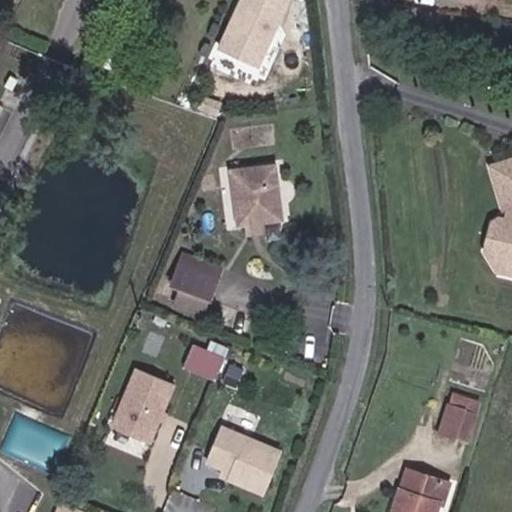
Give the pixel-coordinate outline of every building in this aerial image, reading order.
[(239,0),(220,48),(265,67),(292,0),(239,0)] [(511,149),(489,161),(504,198),(511,197),(511,208),(511,212),(502,212),(489,217),(484,237),(488,246),(511,251),(511,149)] [(249,223),(294,220),(290,167),(245,171),(249,223)] [(502,212),(511,212),(511,208),(511,197),(504,198),(502,212)] [(494,260),(511,264),(511,251),(488,246),(494,260)] [(224,304),(235,279),(198,263),(187,288),(198,293),(224,304)] [(218,319),(224,304),(198,293),(192,307),(218,319)] [(193,342),(184,365),(218,378),(227,355),(193,342)] [(164,453),(190,392),(152,376),(126,437),(164,453)] [(470,435),(481,439),(493,398),(480,393),(476,402),(458,395),(456,402),(478,409),(470,435)] [(447,427),(470,435),(478,409),(456,402),(447,427)] [(273,489),(286,442),(220,423),(206,471),(273,489)] [(453,511),(463,479),(419,467),(406,511),(453,511)]
